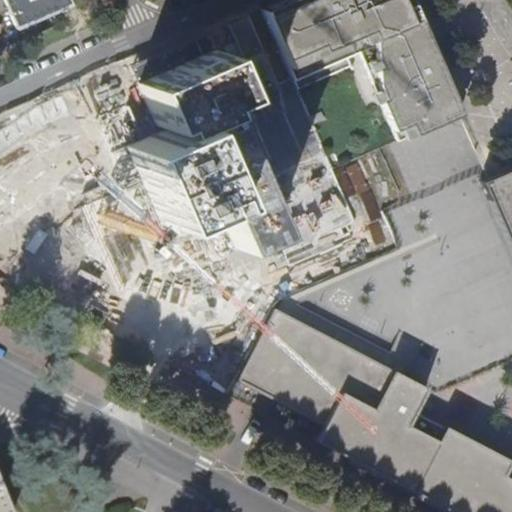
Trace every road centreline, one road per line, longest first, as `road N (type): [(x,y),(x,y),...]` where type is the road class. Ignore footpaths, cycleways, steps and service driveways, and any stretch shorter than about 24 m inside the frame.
road 1 (tertiary): [(7,379),(260,511)]
road 2 (residential): [(0,101),(224,0)]
